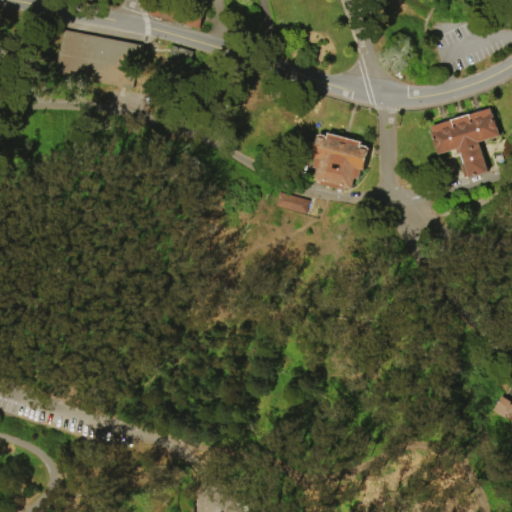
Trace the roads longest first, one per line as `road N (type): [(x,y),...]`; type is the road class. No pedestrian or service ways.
road 1 (residential): [(390,209),(333,203),(278,184),(186,136),(140,122),(0,111)]
road 2 (residential): [(381,97),(130,24)]
road 3 (residential): [(511,359),(447,299),(390,209)]
road 4 (residential): [(511,65),(460,89),(381,97)]
road 5 (residential): [(390,209),(416,229),(511,246)]
road 6 (residential): [(390,209),(511,174)]
road 7 (residential): [(130,24),(11,0)]
